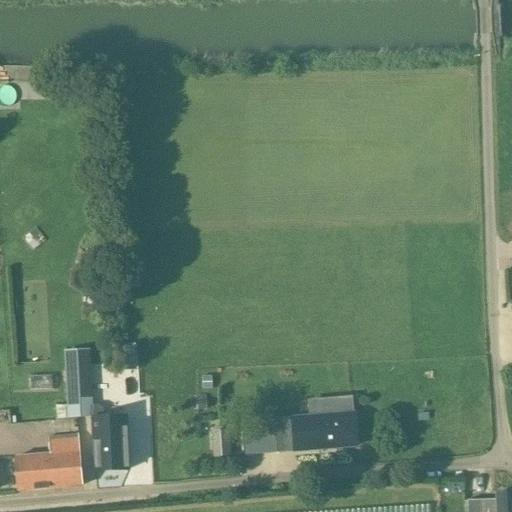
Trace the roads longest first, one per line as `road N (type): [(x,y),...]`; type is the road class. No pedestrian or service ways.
road 1 (residential): [(506,456),(0,508)]
road 2 (unclassified): [(506,456),(482,0)]
